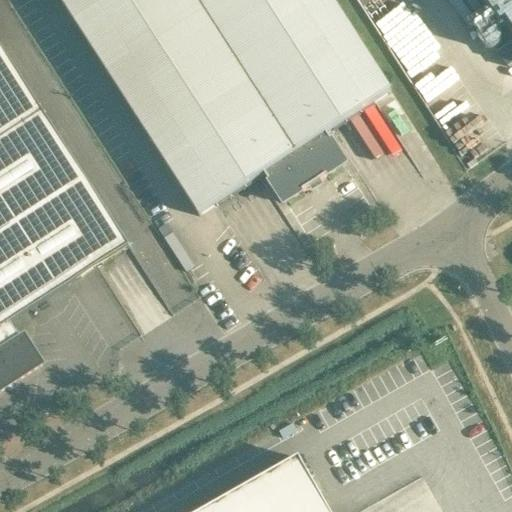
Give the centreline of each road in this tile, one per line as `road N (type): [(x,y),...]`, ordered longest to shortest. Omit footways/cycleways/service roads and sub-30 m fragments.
road 1 (unclassified): [(0,482),(452,226)]
road 2 (unclassified): [(511,352),(452,226)]
